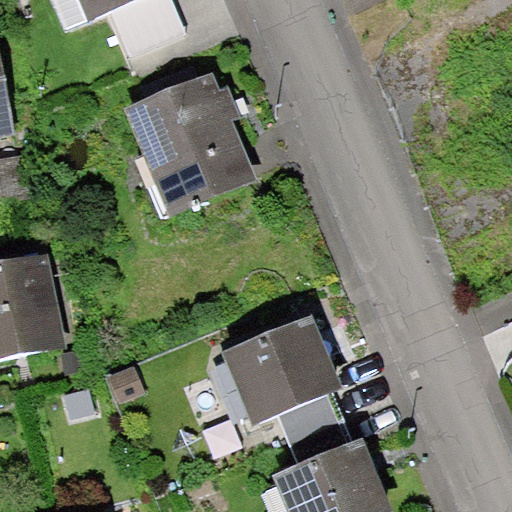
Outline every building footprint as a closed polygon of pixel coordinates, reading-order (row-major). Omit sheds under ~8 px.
[(156,0),(80,0),(91,25),(156,0)] [(209,84),(128,120),(175,223),(256,187),(209,84)] [(0,141),(10,139),(0,88),(0,141)] [(21,165),(0,168),(0,209),(27,205),(21,165)] [(0,366),(59,356),(42,268),(0,275),(0,366)] [(337,401),(309,331),(229,363),(257,433),(281,423),(291,447),(333,430),(324,406),(337,401)] [(343,454),(333,430),(291,447),(302,474),(279,484),(290,511),(386,511),(361,447),(343,454)]
